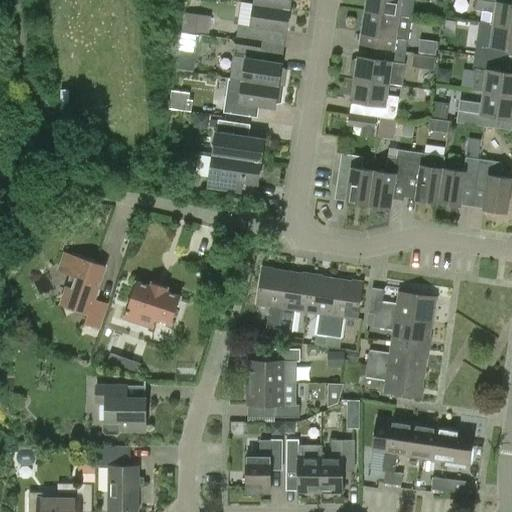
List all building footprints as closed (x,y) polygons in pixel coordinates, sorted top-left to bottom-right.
[(255,0),(254,5),(290,10),(291,0),(255,0)] [(367,0),(365,12),(399,17),(401,0),(367,0)] [(476,0),(477,0),(475,10),(496,13),(494,25),(511,27),(511,5),(510,5),(510,0),(476,0)] [(290,10),(254,5),(251,27),(239,25),(237,37),(262,41),(264,29),(287,32),(290,10)] [(365,12),(362,34),(360,46),(380,49),(406,53),(408,41),(409,41),(412,18),(399,17),(365,12)] [(185,13),(185,30),(210,30),(211,13),(185,13)] [(478,33),(476,44),(475,57),(508,62),(509,50),(511,50),(511,27),(494,25),(492,35),(478,33)] [(419,39),(417,67),(437,69),(439,41),(419,39)] [(236,45),(231,79),(284,87),(286,71),(281,68),(282,64),(260,61),(261,49),(236,45)] [(380,49),(378,61),(358,58),(358,61),(354,60),(351,63),(350,73),(352,76),(355,77),(355,80),(389,85),(390,74),(402,75),(403,66),(404,66),(406,53),(380,49)] [(473,69),(475,69),(472,91),(484,93),(484,92),(511,96),(511,74),(506,74),(508,62),(475,57),(473,69)] [(231,79),(227,102),(225,114),(251,118),(253,106),(275,109),(275,106),(282,104),(284,87),(231,79)] [(389,85),(355,80),(352,102),(366,104),(364,116),(382,118),(396,120),(397,107),(399,98),(387,96),(389,85)] [(460,100),(458,111),(457,123),(498,129),(499,117),(511,119),(511,96),(484,92),(484,93),(482,103),(460,100)] [(376,118),(349,114),(347,126),(374,130),(376,118)] [(396,120),(382,118),(381,128),(394,130),(396,120)] [(218,121),(213,155),(261,162),(264,140),(242,137),(244,125),(218,121)] [(480,148),(467,146),(466,158),(478,160),(480,148)] [(386,173),(374,171),(369,205),(391,208),(395,182),(407,184),(407,179),(411,153),(398,151),(397,159),(388,157),(386,173)] [(411,153),(407,179),(419,181),(416,200),(438,203),(443,169),(445,157),(411,153)] [(342,154),(340,162),(338,181),(350,182),(347,202),(369,205),(374,171),(361,170),(363,158),(342,154)] [(261,162),(213,155),(208,190),(234,193),(235,181),(258,185),(261,162)] [(465,173),(443,169),(438,203),(460,206),(463,187),(475,189),(478,168),(479,160),(466,158),(465,166),(465,173)] [(479,160),(478,168),(475,189),(487,191),(484,210),(506,213),(511,179),(500,178),(502,163),(479,160)] [(65,254),(59,272),(76,277),(72,289),(67,288),(61,305),(88,314),(85,324),(99,329),(107,305),(94,300),(105,267),(65,254)] [(279,330),(287,273),(262,269),(257,305),(270,307),(266,328),(279,330)] [(312,277),(287,273),(279,330),(292,332),(295,311),(307,312),(312,277)] [(312,277),(307,312),(319,314),(316,335),(328,337),(337,280),(312,277)] [(337,280),(328,337),(341,339),(345,318),(357,320),(362,284),(337,280)] [(152,283),(150,288),(137,283),(128,310),(127,310),(125,314),(126,315),(125,319),(152,328),(155,319),(170,324),(179,298),(166,293),(167,288),(152,283)] [(369,314),(431,323),(435,298),(399,293),(397,305),(382,303),(384,291),(372,289),(369,314)] [(428,348),(431,323),(369,314),(367,326),(373,327),(372,328),(394,331),(392,343),(428,348)] [(369,352),(367,364),(424,373),(428,348),(392,343),(390,355),(369,352)] [(296,384),(296,362),(300,362),(300,350),(275,349),(275,361),(248,361),(247,383),(296,384)] [(110,365),(138,373),(141,362),(113,354),(110,365)] [(424,373),(367,364),(365,377),(386,381),(385,393),(420,398),(424,373)] [(329,416),(350,416),(350,382),(329,382),(329,416)] [(296,384),(247,383),(247,406),(270,406),(270,418),(299,418),(299,406),(296,406),(296,384)] [(111,435),(114,432),(139,432),(139,398),(114,398),(114,386),(90,386),(90,403),(99,403),(99,423),(96,425),(96,432),(99,435),(111,435)] [(397,454),(401,423),(377,419),(373,451),(384,452),(381,472),(386,472),(384,483),(401,486),(402,474),(393,472),(396,454),(397,454)] [(401,423),(397,454),(420,458),(425,426),(401,423)] [(425,426),(420,458),(444,461),(449,430),(425,426)] [(473,433),(449,430),(444,461),(469,465),(473,433)] [(270,493),(270,465),(282,466),(283,440),(270,440),(270,455),(247,455),(246,492),(270,493)] [(321,446),(299,445),(299,440),(287,440),(286,466),(298,466),(298,493),(320,493),(321,456),(320,456),(321,446)] [(321,456),(320,493),(342,493),(343,466),(355,466),(355,441),(343,441),(332,441),(332,456),(321,456)] [(138,511),(139,467),(130,467),(130,447),(97,447),(97,467),(109,467),(108,511),(138,511)] [(440,491),(442,479),(433,478),(431,490),(440,491)] [(465,482),(442,479),(440,491),(464,494),(465,482)] [(91,511),(92,485),(58,484),(58,493),(28,493),(27,511),(91,511)]
